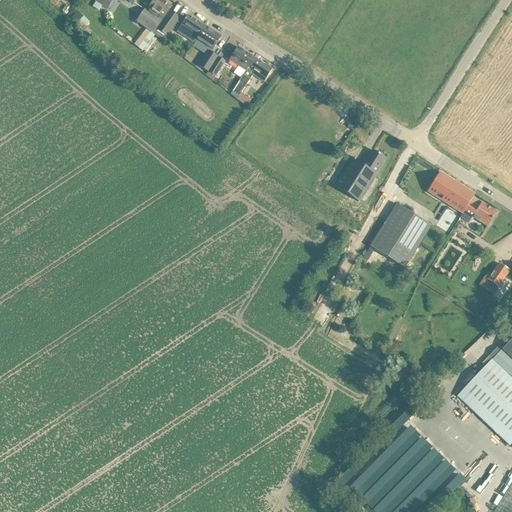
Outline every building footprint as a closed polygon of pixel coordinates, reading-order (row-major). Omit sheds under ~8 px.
[(94,0),(94,1),(97,2),(94,7),(99,10),(102,5),(106,7),(110,0),(94,0)] [(146,8),(136,22),(152,32),(172,6),(162,0),(154,0),(147,10),(146,8)] [(97,46),(100,49),(101,48),(105,53),(110,48),(103,41),(100,43),(91,34),(93,33),(80,20),(83,17),(77,11),(69,21),(74,26),(75,26),(95,48),(97,46)] [(158,30),(166,36),(179,18),(171,12),(158,30)] [(188,15),(179,29),(180,30),(197,40),(205,27),(191,17),(188,15)] [(205,27),(197,40),(212,50),(221,37),(218,35),(205,27)] [(153,38),(143,50),(147,53),(156,40),(153,38)] [(229,60),(245,70),(254,58),(237,47),(229,60)] [(209,51),(199,67),(207,72),(217,57),(209,51)] [(206,76),(212,80),(225,62),(218,57),(206,76)] [(230,95),(237,100),(241,94),(253,75),(264,82),(272,70),(254,58),(245,70),(245,71),(230,95)] [(246,106),(250,100),(241,94),(237,100),(246,106)] [(353,160),(347,169),(336,187),(358,201),(385,159),(372,150),(362,166),(353,160)] [(440,173),(427,192),(462,214),(460,217),(469,223),(473,217),(487,227),(496,212),(481,203),(473,198),(475,195),(440,173)] [(489,277),(487,280),(493,284),(488,291),(500,299),(510,285),(503,281),(510,271),(499,263),(489,277)] [(492,360),(456,397),(508,445),(511,441),(511,485),(494,511),(511,511),(511,338),(492,360)]
